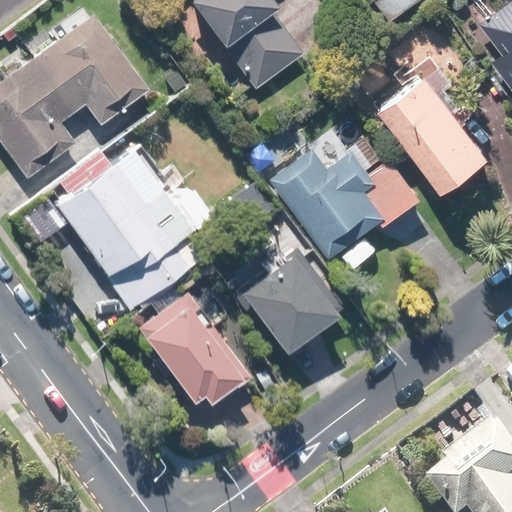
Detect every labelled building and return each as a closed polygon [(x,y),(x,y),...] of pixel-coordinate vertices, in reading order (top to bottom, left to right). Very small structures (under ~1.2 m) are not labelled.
[(186,0),(252,87),(300,51),(268,9),(273,5),(270,0),(186,0)] [(370,0),(372,1),(373,0),(377,0),(392,19),(418,0),(370,0)] [(434,0),(442,10),(455,0),(434,0)] [(511,0),(504,0),(478,21),(500,50),(490,58),(511,86),(511,0)] [(143,86),(88,12),(0,77),(0,145),(22,175),(71,139),(57,120),(81,102),(95,122),(143,86)] [(462,35),(441,49),(462,78),(482,64),(462,35)] [(424,71),(377,106),(438,187),(484,152),(424,71)] [(128,145),(51,200),(128,304),(204,249),(186,225),(206,211),(186,185),(161,190),(128,145)] [(312,146),(269,177),(328,256),(376,220),(379,224),(418,195),(388,155),(368,170),(351,147),(326,165),(312,146)] [(291,243),(234,286),(279,345),(336,303),(291,243)] [(246,373),(183,289),(147,315),(151,320),(138,329),(187,395),(196,388),(207,402),(246,373)] [(445,465),(425,480),(448,511),(511,511),(511,447),(474,396),(422,434),(445,465)]
